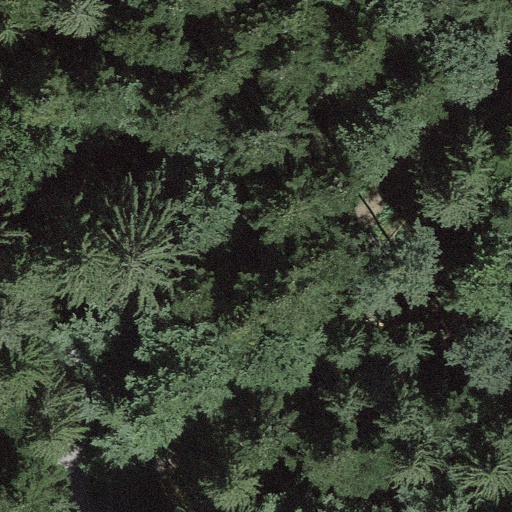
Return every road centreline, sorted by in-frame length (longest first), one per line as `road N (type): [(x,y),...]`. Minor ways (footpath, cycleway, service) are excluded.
road 1 (track): [(381,0),(299,164),(257,275),(88,467)]
road 2 (track): [(0,128),(51,217),(88,467),(82,511)]
